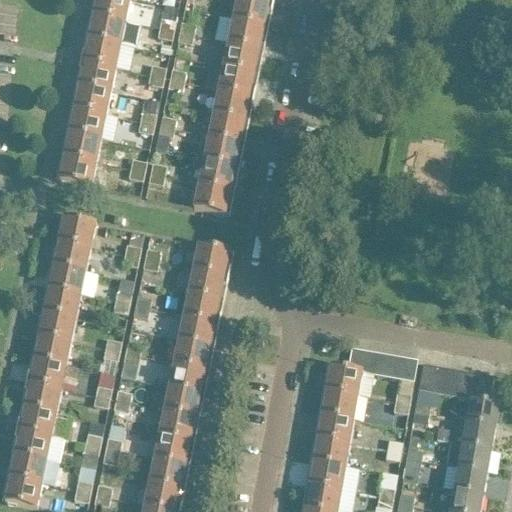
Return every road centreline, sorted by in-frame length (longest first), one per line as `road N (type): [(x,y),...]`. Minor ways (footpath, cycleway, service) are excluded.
road 1 (residential): [(295,319),(263,273),(316,0)]
road 2 (residential): [(511,357),(295,319)]
road 3 (residential): [(261,511),(295,319)]
